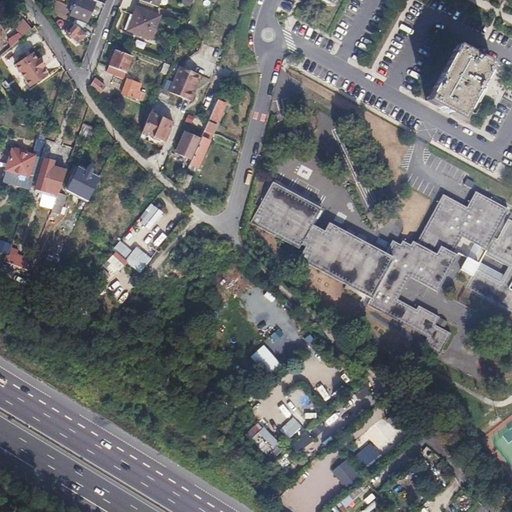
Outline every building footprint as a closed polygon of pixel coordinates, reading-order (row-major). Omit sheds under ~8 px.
[(93,4),(83,0),(76,0),(71,16),(86,22),(93,4)] [(55,6),(53,10),(65,16),(67,12),(55,6)] [(159,16),(136,8),(127,31),(150,40),(159,16)] [(53,10),(51,15),(66,22),(68,17),(65,16),(53,10)] [(9,36),(12,41),(31,27),(23,16),(13,23),(17,30),(9,36)] [(74,20),(66,31),(68,33),(65,37),(69,40),(71,39),(78,44),(84,36),(80,33),(86,25),(74,20)] [(489,65),(454,46),(424,101),(458,120),(489,65)] [(131,57),(115,51),(107,72),(123,78),(131,57)] [(31,54),(17,65),(33,89),(49,78),(44,71),(46,69),(39,60),(37,62),(31,54)] [(201,68),(182,61),(172,86),(193,95),(197,85),(195,84),(201,68)] [(92,78),(89,87),(102,95),(104,88),(92,78)] [(124,86),(126,87),(124,93),(136,98),(138,91),(133,89),(136,82),(126,78),(124,86)] [(217,98),(214,104),(200,136),(197,143),(191,158),(188,163),(197,167),(209,140),(208,140),(221,111),(225,101),(217,98)] [(177,100),(176,106),(187,109),(189,103),(177,100)] [(176,116),(152,106),(144,126),(168,136),(176,116)] [(197,143),(200,136),(188,131),(184,129),(174,151),(191,158),(197,143)] [(60,148),(64,150),(63,154),(68,156),(71,146),(61,143),(60,148)] [(14,150),(11,149),(4,172),(2,181),(28,190),(38,157),(19,152),(20,149),(15,148),(14,150)] [(33,189),(38,191),(37,194),(54,199),(55,196),(56,193),(35,186),(43,159),(42,159),(33,189)] [(52,162),(43,159),(35,186),(56,193),(60,183),(64,171),(50,167),(52,162)] [(91,182),(76,174),(70,186),(86,193),(91,182)] [(273,179),(259,205),(307,230),(311,223),(321,204),(273,179)] [(67,185),(60,183),(56,193),(55,196),(58,197),(59,194),(64,196),(67,190),(68,188),(67,185)] [(305,248),(298,260),(369,299),(366,305),(426,338),(421,347),(437,355),(448,334),(434,326),(438,317),(417,306),(415,310),(396,300),(408,277),(437,293),(457,256),(452,253),(460,238),(484,251),(482,254),(507,268),(500,283),(475,269),(464,289),(511,315),(511,222),(507,220),(496,239),(493,237),(507,210),(473,192),(465,207),(441,195),(414,243),(411,242),(408,246),(399,241),(398,245),(390,241),(383,253),(328,222),(324,230),(311,223),(307,230),(259,205),(249,224),(299,250),(301,246),(305,248)] [(149,229),(163,210),(150,201),(137,219),(149,229)] [(125,238),(130,243),(137,234),(132,230),(125,238)] [(106,258),(118,268),(128,255),(143,267),(151,256),(135,244),(131,250),(119,241),(106,258)] [(320,384),(315,388),(323,401),(328,398),(320,384)] [(359,398),(370,391),(365,384),(354,391),(359,398)] [(340,413),(353,404),(349,398),(336,407),(340,413)] [(305,421),(319,413),(315,407),(301,415),(305,421)] [(326,426),(336,416),(332,412),(321,421),(326,426)] [(273,414),(267,418),(274,427),(280,423),(273,414)] [(295,416),(284,424),(296,440),(293,442),(299,450),(313,439),(295,416)] [(340,433),(351,423),(347,418),(336,429),(340,433)] [(283,447),(258,421),(246,432),(271,458),(283,447)] [(383,431),(378,434),(386,448),(392,444),(383,431)] [(354,457),(370,472),(385,457),(368,441),(354,457)] [(315,445),(307,451),(311,456),(319,450),(315,445)] [(282,456),(277,463),(284,468),(289,461),(282,456)] [(343,467),(349,463),(344,456),(338,460),(343,467)] [(350,462),(336,472),(345,484),(359,473),(350,462)] [(330,491),(320,503),(324,507),(335,495),(330,491)] [(363,508),(367,511),(369,511),(378,504),(374,499),(363,508)] [(331,508),(335,511),(348,511),(340,501),(331,508)]
